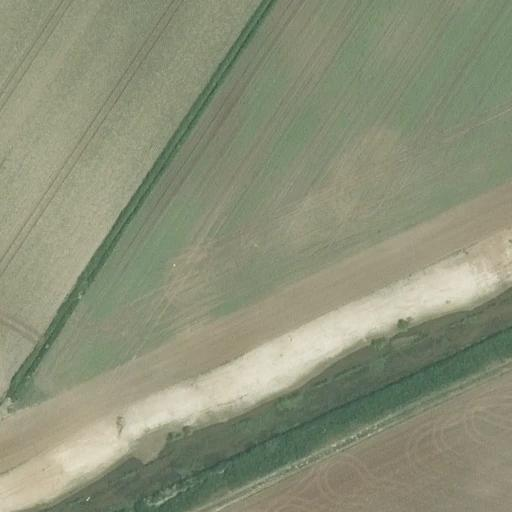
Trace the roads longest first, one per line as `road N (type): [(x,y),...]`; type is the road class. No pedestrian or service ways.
road 1 (track): [(511,260),(0,498)]
road 2 (track): [(176,511),(511,352)]
